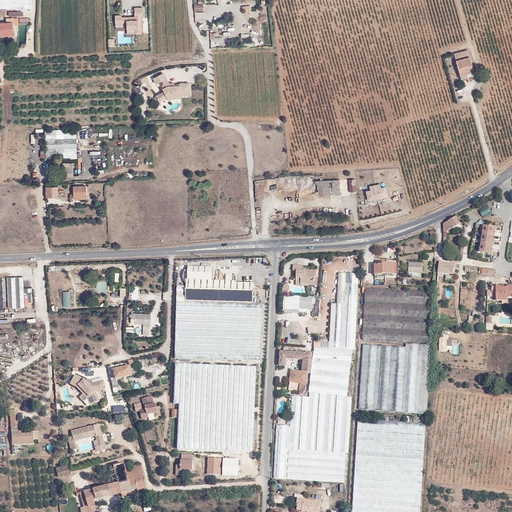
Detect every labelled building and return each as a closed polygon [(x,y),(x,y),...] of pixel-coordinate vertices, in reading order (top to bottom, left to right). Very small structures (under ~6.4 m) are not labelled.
[(127,34),(142,33),(141,16),(143,16),(143,8),(134,8),(135,17),(133,17),(126,17),(121,17),(121,15),(115,15),(115,26),(127,26),(127,34)] [(6,32),(13,32),(13,25),(13,22),(0,22),(0,35),(6,35),(6,32)] [(467,50),(454,53),(459,74),(473,71),(467,50)] [(169,82),(164,72),(161,73),(164,78),(166,82),(168,85),(174,85),(174,83),(174,82),(169,82)] [(161,80),(164,78),(161,73),(153,77),(156,83),(161,80)] [(166,82),(163,84),(162,84),(164,87),(162,88),(164,91),(156,95),(157,95),(154,97),(157,101),(159,100),(167,96),(167,97),(170,95),(181,95),(181,94),(190,93),(189,82),(180,82),(180,83),(174,83),(174,85),(168,85),(166,82)] [(73,169),(69,169),(69,166),(64,166),(64,176),(74,176),(73,169)] [(316,193),(339,191),(338,178),(314,180),(316,193)] [(370,189),(370,192),(368,192),(369,195),(368,196),(369,200),(386,195),(384,188),(381,189),(381,186),(377,187),(376,183),(369,185),(370,189)] [(86,198),(86,186),(74,186),(74,193),(71,194),(71,198),(86,198)] [(46,196),(58,196),(58,192),(58,187),(46,187),(46,196)] [(484,216),(491,212),(487,206),(481,210),(484,216)] [(459,218),(458,218),(457,217),(443,224),(443,229),(443,233),(444,233),(444,235),(447,235),(447,231),(460,224),(459,221),(461,220),(459,218)] [(495,232),(495,226),(483,224),(479,251),(491,253),(492,248),(493,240),(495,232)] [(392,273),(392,263),(381,262),(381,265),(374,265),(374,275),(382,275),(383,273),(392,273)] [(422,267),(423,263),(409,262),(409,271),(422,272),(422,267)] [(459,268),(460,265),(439,262),(438,272),(453,274),(454,269),(456,270),(456,268),(459,268)] [(296,270),(296,285),(317,285),(317,269),(302,269),(302,265),(293,265),(293,270),(296,270)] [(211,267),(188,267),(187,280),(211,280),(211,267)] [(7,277),(8,308),(28,307),(28,298),(24,298),(24,292),(30,292),(30,288),(24,288),(23,276),(7,277)] [(211,280),(187,280),(187,285),(186,301),(252,303),(253,283),(235,283),(235,281),(211,280)] [(511,298),(511,284),(507,284),(507,286),(504,286),(504,285),(496,284),(496,285),(491,285),(491,290),(487,290),(487,296),(496,296),(496,301),(501,301),(501,298),(511,298)] [(186,301),(187,285),(178,285),(178,301),(186,301)] [(432,292),(366,288),(365,309),(431,313),(432,292)] [(313,296),(283,296),(283,313),(308,312),(308,309),(313,309),(313,296)] [(363,339),(430,343),(431,313),(365,309),(363,339)] [(144,324),(150,325),(150,323),(150,313),(132,312),(131,322),(144,323),(144,324)] [(443,346),(447,346),(447,349),(452,349),(452,340),(447,340),(447,335),(443,335),(443,346)] [(359,409),(401,412),(405,347),(363,344),(359,409)] [(403,412),(425,414),(429,349),(408,348),(403,412)] [(304,352),(304,353),(280,352),(280,366),(284,366),(284,358),(303,359),(303,360),(307,360),(307,358),(307,353),(304,352)] [(309,392),(350,396),(354,362),(313,358),(309,392)] [(221,454),(225,365),(180,363),(177,452),(221,454)] [(116,378),(134,374),(133,365),(114,369),(116,378)] [(305,392),(308,373),(291,370),(290,382),(300,383),(299,391),(305,392)] [(84,378),(75,373),(69,383),(76,386),(83,394),(79,397),(83,402),(87,398),(90,404),(101,399),(96,391),(106,388),(104,379),(92,382),(91,379),(88,378),(86,380),(84,378)] [(146,408),(140,410),(142,419),(148,417),(147,414),(154,412),(155,417),(161,416),(160,411),(158,412),(156,402),(154,403),(152,396),(142,398),(143,406),(146,405),(147,408),(146,408)] [(345,451),(348,401),(292,397),(289,446),(345,451)] [(17,409),(9,410),(10,428),(18,428),(17,409)] [(358,511),(421,511),(425,423),(357,420),(354,483),(361,484),(360,489),(357,489),(356,507),(359,507),(358,511)] [(72,436),(67,437),(70,450),(79,448),(77,440),(95,436),(96,440),(93,440),(96,452),(107,449),(100,423),(71,430),(72,436)] [(38,431),(12,432),(12,442),(21,442),(21,444),(32,444),(33,439),(38,439),(38,431)] [(248,444),(257,444),(257,435),(248,435),(248,444)] [(287,479),(343,483),(344,453),(289,450),(287,479)] [(183,475),(184,470),(193,470),(193,454),(181,454),(181,464),(176,464),(176,474),(183,475)] [(208,458),(208,475),(222,475),(222,458),(208,458)] [(223,458),(223,476),(239,476),(239,458),(223,458)] [(113,469),(108,470),(112,484),(117,482),(127,479),(124,469),(123,463),(112,465),(113,469)] [(68,465),(56,468),(58,477),(70,474),(68,465)] [(131,467),(124,469),(127,479),(130,490),(136,489),(134,478),(132,473),(131,467)] [(145,487),(142,476),(134,478),(136,489),(145,487)] [(130,490),(127,479),(117,482),(120,493),(130,490)] [(113,495),(120,493),(117,482),(112,484),(110,484),(113,495)] [(108,496),(106,485),(92,489),(94,499),(102,497),(108,496)] [(92,506),(92,504),(95,503),(94,499),(92,489),(84,491),(89,511),(93,511),(92,506)] [(320,502),(296,498),(295,505),(297,506),(296,510),(301,510),(302,511),(316,511),(317,509),(320,510),(320,502)]
